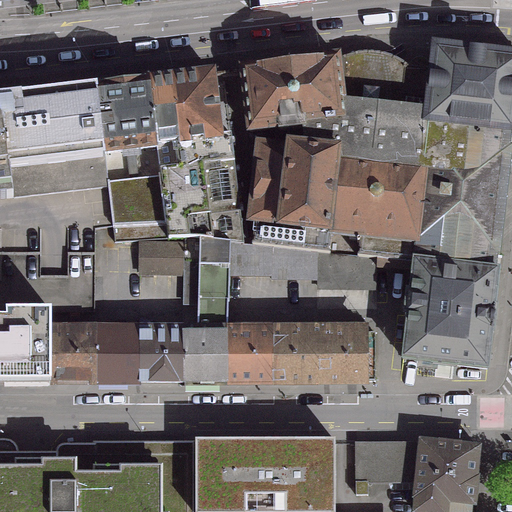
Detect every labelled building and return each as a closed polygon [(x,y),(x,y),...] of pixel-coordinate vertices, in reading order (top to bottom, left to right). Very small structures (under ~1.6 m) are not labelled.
[(400,109),(425,111),(424,122),(507,133),(511,133),(511,129),(511,56),(488,54),(488,52),(478,51),(464,50),(464,51),(431,48),(429,67),(406,67),(400,109)] [(335,59),(340,102),(400,109),(406,67),(406,66),(404,64),(393,59),(385,56),(375,54),(365,53),(356,54),(348,56),(340,58),(335,59)] [(278,133),(302,130),(301,127),(343,122),(340,102),(335,59),(291,64),(240,70),(247,133),(277,130),(278,133)] [(228,136),(220,138),(214,74),(147,82),(158,176),(165,225),(167,240),(182,240),(190,240),(228,244),(241,245),(242,246),(230,144),(229,136),(228,136)] [(158,176),(147,82),(95,88),(105,182),(158,176)] [(106,188),(105,182),(95,88),(46,94),(0,99),(0,128),(1,128),(11,199),(106,188)] [(251,201),(248,206),(247,211),(247,217),(248,222),(253,223),(250,246),(270,249),(315,254),(375,260),(375,269),(410,272),(411,266),(496,276),(496,271),(491,270),(492,262),(493,254),(497,255),(498,250),(497,248),(496,248),(498,233),(499,233),(500,228),(498,228),(500,214),(501,214),(502,209),(501,209),(502,194),(503,194),(504,189),(503,189),(504,175),(506,175),(506,170),(505,170),(507,155),(508,155),(508,154),(509,149),(505,148),(506,140),(507,133),(424,122),(425,111),(400,109),(340,102),(343,122),(301,127),(302,130),(303,135),(301,135),(302,148),(286,146),(286,150),(257,147),(256,149),(253,157),(253,162),(254,167),(251,201)] [(0,199),(11,199),(1,128),(0,128),(0,383),(13,383),(49,383),(49,334),(48,334),(48,313),(4,313),(4,319),(0,319),(0,199)] [(165,225),(158,176),(105,182),(106,188),(111,228),(165,225)] [(228,277),(228,244),(190,240),(182,240),(182,245),(182,276),(181,302),(196,302),(196,329),(181,328),(181,383),(225,383),(225,328),(226,303),(228,277)] [(228,244),(228,277),(250,278),(270,278),(269,281),(294,281),(315,282),(315,286),(345,287),(374,287),(375,269),(375,260),(315,254),(270,249),(250,246),(242,246),(241,245),(228,244)] [(182,276),(182,245),(138,245),(138,275),(182,276)] [(496,276),(411,266),(410,272),(408,294),(405,294),(402,316),(405,317),(401,360),(431,363),(431,364),(444,366),(485,370),(489,333),(491,333),(494,308),(492,308),(496,276)] [(56,383),(99,383),(98,328),(54,328),(49,328),(49,334),(49,383),(56,383)] [(132,383),(140,383),(139,328),(129,328),(98,328),(99,383),(132,383)] [(181,383),(181,328),(139,328),(140,383),(144,383),(181,383)] [(231,383),(276,383),(275,328),(225,328),(225,383),(231,383)] [(267,441),(196,441),(195,511),(334,511),(335,442),(267,441)] [(418,442),(418,444),(414,484),(412,499),(414,499),(412,511),(469,511),(470,505),(472,505),(475,478),(474,478),(477,449),(457,447),(457,446),(438,444),(418,442)] [(414,484),(418,444),(353,444),(354,497),(366,496),(365,484),(414,484)] [(35,453),(0,453),(0,511),(191,511),(192,453),(85,453),(35,453)]
